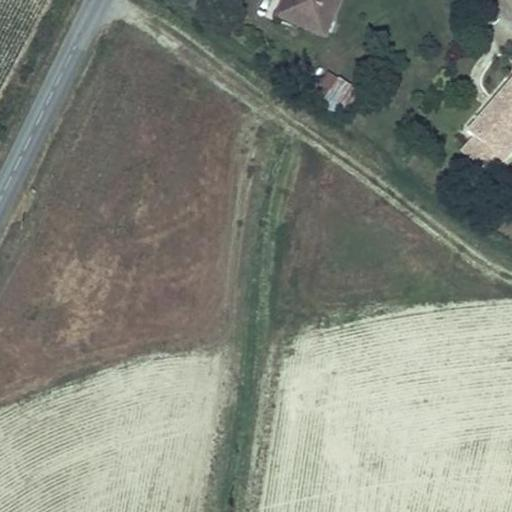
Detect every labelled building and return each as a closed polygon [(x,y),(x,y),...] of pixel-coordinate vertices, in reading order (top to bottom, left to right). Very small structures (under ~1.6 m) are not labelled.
[(283,0),(280,9),(305,20),(302,27),(322,36),(337,0),(283,0)] [(300,63),(296,70),(305,74),(308,68),(300,63)] [(316,90),(326,98),(337,80),(326,73),(316,90)] [(502,163),(511,151),(511,79),(494,100),(499,104),(492,111),(488,107),(466,132),(474,138),(496,158),(502,163)] [(337,80),(326,98),(322,104),(340,116),(356,91),(337,80)] [(499,104),(494,100),(488,107),(492,111),(499,104)] [(496,158),(474,138),(462,152),(485,172),(496,158)]
